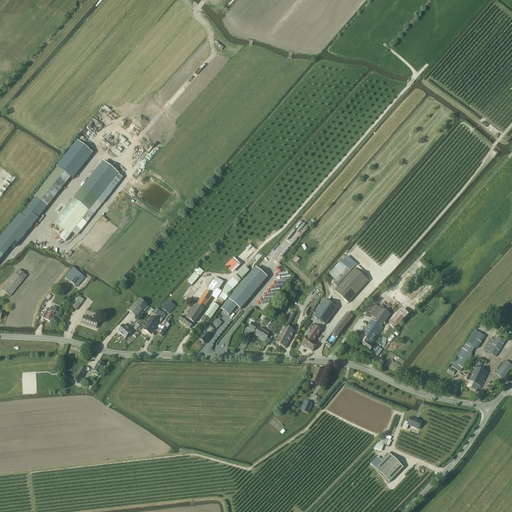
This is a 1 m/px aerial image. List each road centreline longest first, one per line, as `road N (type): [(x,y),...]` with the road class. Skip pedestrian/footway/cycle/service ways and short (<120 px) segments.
road 1 (unclassified): [(490,408),(421,393),(344,362),(125,355),(0,335)]
road 2 (track): [(174,357),(227,281),(417,73),(385,45)]
road 3 (track): [(315,360),(347,305),(358,305),(511,124)]
road 4 (unknown): [(36,229),(96,157),(123,166),(126,178),(86,230),(70,245),(56,243)]
road 5 (unclassified): [(406,511),(457,460),(490,408)]
